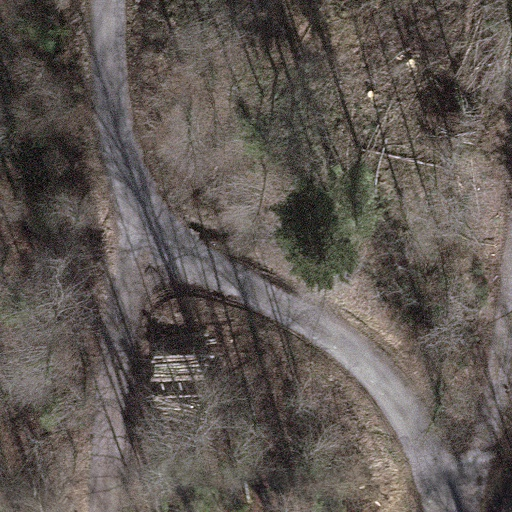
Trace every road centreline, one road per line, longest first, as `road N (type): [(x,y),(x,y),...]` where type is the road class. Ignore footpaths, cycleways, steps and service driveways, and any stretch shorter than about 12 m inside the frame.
road 1 (unclassified): [(111,0),(107,77),(133,187),(197,259),(291,311),(366,367),(418,441),(442,511)]
road 2 (track): [(155,219),(121,303),(102,511)]
